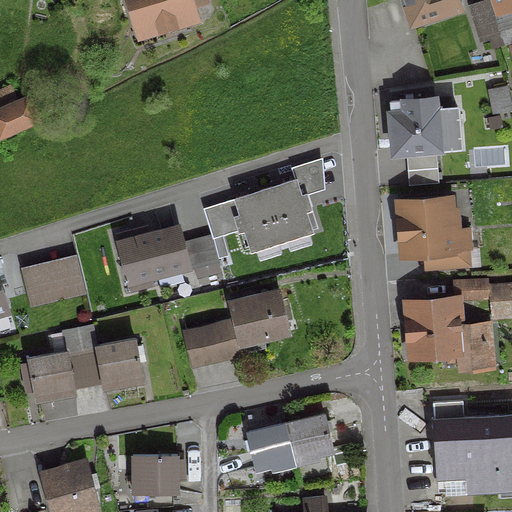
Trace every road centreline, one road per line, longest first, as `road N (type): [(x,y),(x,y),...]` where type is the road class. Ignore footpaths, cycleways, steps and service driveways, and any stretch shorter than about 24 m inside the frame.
road 1 (residential): [(377,376),(0,443)]
road 2 (residential): [(377,376),(346,0)]
road 3 (residential): [(386,511),(377,376)]
